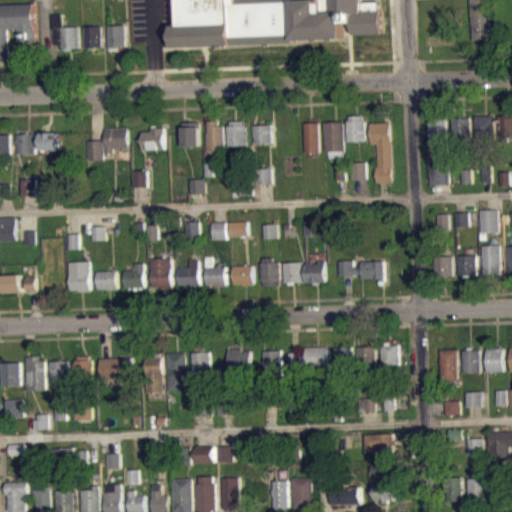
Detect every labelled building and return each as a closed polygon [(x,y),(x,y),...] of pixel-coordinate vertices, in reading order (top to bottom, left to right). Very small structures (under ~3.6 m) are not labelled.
[(180,0),(181,24),(174,24),(174,46),(206,45),(297,41),(297,38),(346,37),(346,33),(385,32),(384,9),(381,9),(380,0),(364,1),(364,0),(180,0)] [(472,0),(475,38),(494,38),(491,16),(494,14),(493,0),(472,0)] [(0,4),(0,56),(11,56),(10,29),(20,28),(21,42),(38,41),(37,2),(0,4)] [(53,13),(52,28),(55,28),(55,44),(63,44),(63,49),(72,49),(74,47),(80,47),(80,26),(64,26),(64,23),(63,23),(63,13),(53,13)] [(109,25),(109,47),(110,47),(110,50),(119,49),(119,45),(126,45),(126,24),(109,25)] [(85,25),(86,47),(87,47),(87,50),(95,50),(95,46),(102,46),(102,25),(85,25)] [(351,119),(349,119),(350,140),(367,139),(366,119),(364,119),(364,114),(351,115),(351,119)] [(477,115),(477,136),(485,136),(485,140),(497,139),(496,114),(477,115)] [(502,115),(502,130),(509,129),(509,139),(511,139),(511,116),(509,116),(509,114),(502,115)] [(453,118),(454,143),(473,142),(472,117),(453,118)] [(430,118),(431,146),(436,145),(436,153),(449,153),(448,118),(430,118)] [(209,120),(210,132),(208,132),(209,151),(226,152),(226,124),(220,124),(220,120),(209,120)] [(228,125),(231,124),(231,120),(245,120),(245,123),(247,123),(248,146),(229,147),(228,125)] [(325,121),(326,150),(329,150),(331,157),(345,157),(345,150),(346,150),(345,120),(325,121)] [(185,121),(185,126),(184,126),(184,144),(186,145),(202,145),(201,125),(201,124),(201,121),(185,121)] [(305,122),(306,152),(320,152),(319,121),(305,122)] [(372,121),(373,143),(379,142),(380,165),(378,165),(378,181),(394,182),(391,121),(372,121)] [(254,125),(254,135),(256,136),(256,142),(273,141),(273,124),(254,125)] [(89,140),(90,159),(106,158),(106,144),(107,144),(107,152),(115,151),(115,147),(120,147),(120,149),(130,149),(130,126),(107,128),(107,140),(89,140)] [(144,131),(144,149),(167,148),(166,126),(153,127),(153,130),(144,131)] [(42,132),(43,149),(60,148),(60,131),(42,132)] [(18,133),(19,153),(37,152),(36,132),(18,133)] [(0,133),(0,154),(13,154),(12,133),(0,133)] [(206,161),(207,175),(215,175),(215,161),(206,161)] [(368,161),(368,177),(353,178),(353,161),(368,161)] [(338,162),(338,178),(348,178),(348,162),(338,162)] [(432,165),(433,184),(451,184),(450,164),(432,165)] [(456,183),(474,182),(473,164),(455,165),(456,183)] [(484,166),(485,182),(493,181),(493,166),(484,166)] [(272,167),(272,183),(260,183),(259,167),(272,167)] [(502,185),(511,184),(511,167),(502,167),(502,185)] [(135,170),(135,186),(149,186),(149,170),(135,170)] [(24,178),(24,194),(39,194),(39,178),(24,178)] [(192,178),(192,192),(207,193),(207,178),(192,178)] [(240,181),(241,195),(255,194),(255,181),(240,181)] [(4,196),(15,196),(14,182),(3,182),(4,196)] [(39,190),(25,189),(25,201),(39,201),(39,190)] [(482,208),(483,231),(500,231),(500,208),(482,208)] [(457,211),(457,225),(471,225),(471,210),(457,211)] [(440,212),(440,227),(452,227),(451,212),(440,212)] [(2,216),(2,224),(0,224),(0,239),(20,239),(20,216),(2,216)] [(472,218),(458,218),(458,232),(472,232),(472,218)] [(440,236),(451,235),(451,219),(440,220),(440,236)] [(231,221),(232,235),(250,234),(249,220),(231,221)] [(305,220),(306,234),(322,234),(321,220),(305,220)] [(137,222),(138,236),(146,236),(145,221),(137,222)] [(200,221),(201,237),(187,238),(186,221),(200,221)] [(213,221),(214,238),(228,238),(227,221),(213,221)] [(284,222),(284,236),(295,236),(294,222),(284,222)] [(263,224),(264,237),(279,237),(279,223),(263,224)] [(149,224),(150,238),(160,237),(159,224),(149,224)] [(95,226),(96,239),(109,239),(108,225),(95,226)] [(250,242),(249,227),(231,228),(232,242),(250,242)] [(28,229),(29,243),(39,243),(38,229),(28,229)] [(265,244),(280,244),(279,230),(265,230),(265,244)] [(150,231),(151,245),(161,245),(161,231),(150,231)] [(71,233),(72,248),(81,247),(81,233),(71,233)] [(39,236),(29,237),(29,250),(40,250),(39,236)] [(83,254),(82,240),(72,240),(72,254),(83,254)] [(484,245),(485,273),(488,273),(488,276),(497,275),(497,273),(503,273),(502,268),(504,268),(504,264),(502,264),(501,244),(484,245)] [(460,255),(461,274),(465,274),(465,277),(471,277),(471,274),(479,274),(478,254),(460,255)] [(437,255),(438,275),(455,275),(455,269),(457,269),(457,266),(455,266),(454,255),(437,255)] [(152,258),(154,286),(163,285),(163,287),(174,287),(173,257),(152,258)] [(262,262),(264,279),(265,279),(265,285),(281,284),(280,278),(282,278),(281,260),(275,261),(274,257),(264,257),(264,261),(262,262)] [(191,259),(192,266),(180,266),(180,284),(189,284),(189,286),(201,286),(200,259),(191,259)] [(306,263),(307,263),(307,261),(318,261),(318,259),(326,259),(327,269),(328,270),(328,272),(326,272),(327,281),(307,281),(306,263)] [(340,259),(340,275),(362,274),(363,277),(380,278),(380,283),(386,283),(385,259),(363,260),(363,265),(355,265),(354,259),(340,259)] [(72,261),(73,289),(81,289),(81,290),(93,290),(92,260),(72,261)] [(285,261),(286,281),(289,281),(289,283),(294,283),(294,281),(304,281),(302,260),(285,261)] [(137,262),(137,269),(126,269),(127,287),(147,287),(146,262),(137,262)] [(235,265),(235,282),(244,282),(244,284),(255,284),(254,264),(235,265)] [(207,266),(208,283),(217,283),(217,286),(227,285),(227,266),(207,266)] [(99,270),(100,288),(109,288),(109,289),(120,289),(119,269),(99,270)] [(4,274),(5,292),(25,291),(25,290),(30,290),(30,291),(40,291),(39,275),(29,276),(29,278),(25,278),(24,273),(4,274)] [(383,344),(384,365),(402,364),(401,344),(383,344)] [(360,346),(361,368),(378,369),(378,345),(360,346)] [(290,352),(291,369),(309,368),(309,364),(331,364),(330,346),(306,346),(307,354),(299,354),(299,352),(290,352)] [(336,346),(338,377),(356,377),(354,346),(336,346)] [(488,347),(488,370),(505,370),(504,346),(488,347)] [(222,365),(222,372),(253,372),(252,350),(243,350),(243,347),(230,348),(230,365),(222,365)] [(458,348),(459,378),(443,378),(442,348),(458,348)] [(465,349),(465,371),(482,371),(482,348),(465,349)] [(265,350),(266,371),(284,371),(283,349),(265,350)] [(169,352),(171,390),(192,390),(190,367),(189,367),(188,351),(169,352)] [(194,351),(194,375),(211,374),(211,351),(194,351)] [(28,355),(28,371),(30,371),(30,378),(29,378),(29,389),(48,389),(47,360),(42,360),(42,355),(28,355)] [(79,355),(79,359),(76,359),(76,362),(74,362),(74,369),(76,368),(76,379),(95,379),(94,359),(91,359),(91,355),(79,355)] [(164,355),(166,390),(149,391),(148,356),(164,355)] [(102,357),(103,378),(133,378),(133,357),(102,357)] [(52,360),(53,382),(70,382),(70,360),(52,360)] [(3,362),(4,383),(23,383),(23,362),(3,362)] [(498,389),(499,405),(509,405),(509,389),(498,389)] [(468,390),(468,405),(484,406),(484,390),(468,390)] [(386,409),(397,409),(396,392),(385,392),(386,409)] [(220,414),(236,413),(235,393),(219,393),(220,414)] [(266,412),(276,412),(275,394),(265,394),(266,412)] [(362,411),(377,410),(377,397),(361,397),(362,411)] [(9,398),(9,416),(26,416),(26,398),(9,398)] [(77,418),(94,418),(94,399),(77,399),(77,418)] [(462,399),(463,413),(448,413),(447,400),(462,399)] [(201,415),(214,415),(213,400),(200,400),(201,415)] [(68,404),(69,418),(57,419),(56,404),(68,404)] [(378,417),(378,404),(362,405),(362,418),(378,417)] [(448,421),(463,420),(463,406),(448,407),(448,421)] [(236,421),(237,409),(222,409),(221,421),(236,421)] [(37,428),(51,428),(50,410),(35,410),(37,428)] [(160,416),(161,425),(169,425),(169,416),(160,416)] [(53,435),(52,420),(38,420),(38,435),(53,435)] [(464,428),(465,438),(452,439),(452,428),(464,428)] [(511,429),(491,431),(493,453),(498,453),(498,456),(511,456),(511,445),(511,429)] [(368,433),(368,452),(396,451),(396,444),(399,444),(399,439),(396,439),(396,433),(368,433)] [(470,437),(470,453),(486,453),(485,437),(470,437)] [(11,443),(12,454),(27,454),(26,443),(11,443)] [(198,446),(199,462),(217,461),(216,445),(198,446)] [(220,446),(221,461),(235,460),(235,445),(220,446)] [(75,446),(55,447),(56,466),(77,465),(75,446)] [(192,446),(193,463),(182,463),(181,446),(192,446)] [(79,449),(79,466),(90,465),(89,449),(79,449)] [(12,461),(28,460),(28,450),(12,450),(12,461)] [(152,451),(153,465),(156,465),(156,469),(162,469),(161,450),(152,451)] [(293,466),(302,466),(301,451),(292,451),(293,466)] [(109,452),(109,466),(122,467),(121,452),(109,452)] [(318,462),(319,481),(334,480),(332,462),(318,462)] [(374,464),(375,472),(385,472),(385,464),(374,464)] [(129,469),(129,483),(141,483),(141,469),(129,469)] [(201,476),(201,483),(198,482),(199,510),(204,510),(204,511),(214,511),(214,510),(218,510),(217,482),(215,482),(214,475),(201,476)] [(129,476),(130,490),(142,490),(141,476),(129,476)] [(294,477),(295,508),(315,507),(313,476),(294,477)] [(464,476),(465,501),(453,501),(453,490),(449,490),(449,476),(464,476)] [(224,477),(225,508),(242,508),(241,477),(224,477)] [(471,477),(472,500),(493,500),(492,477),(471,477)] [(175,478),(176,511),(194,511),(194,478),(175,478)] [(290,478),(291,511),(278,511),(277,507),(276,507),(275,479),(290,478)] [(8,481),(9,494),(11,494),(11,510),(13,510),(13,511),(27,511),(27,510),(30,510),(29,493),(31,493),(30,480),(8,481)] [(106,483),(106,511),(123,511),(123,483),(106,483)] [(377,483),(377,499),(385,499),(385,502),(391,502),(391,499),(398,499),(398,483),(377,483)] [(101,484),(101,511),(84,511),(84,489),(95,489),(95,484),(101,484)] [(35,489),(35,498),(38,498),(38,511),(54,511),(52,486),(45,486),(45,489),(35,489)] [(333,486),(334,504),(364,503),(364,486),(333,486)] [(76,489),(76,511),(58,511),(58,489),(76,489)] [(130,490),(131,511),(148,511),(147,489),(130,490)] [(154,489),(155,511),(172,511),(171,494),(165,494),(165,489),(154,489)]
